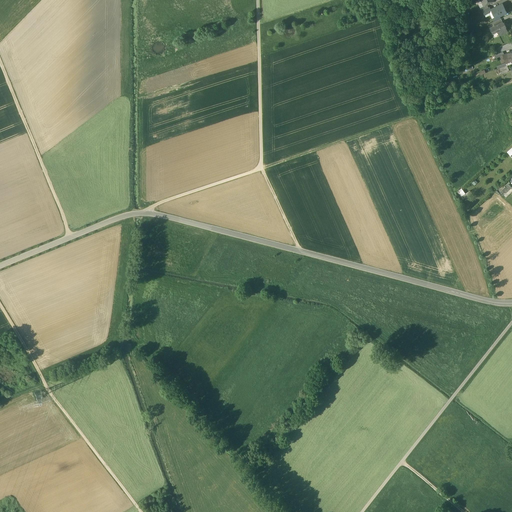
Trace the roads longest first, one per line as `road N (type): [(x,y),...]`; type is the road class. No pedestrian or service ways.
road 1 (unclassified): [(0,265),(131,213),(154,213),(511,303)]
road 2 (track): [(511,83),(260,167),(301,251)]
road 3 (track): [(291,511),(144,349),(47,388)]
road 4 (track): [(257,0),(260,167),(147,213)]
road 5 (track): [(0,304),(53,398),(141,511)]
road 6 (track): [(362,511),(511,321)]
road 7 (track): [(493,301),(416,114)]
road 8 (track): [(72,236),(0,59)]
